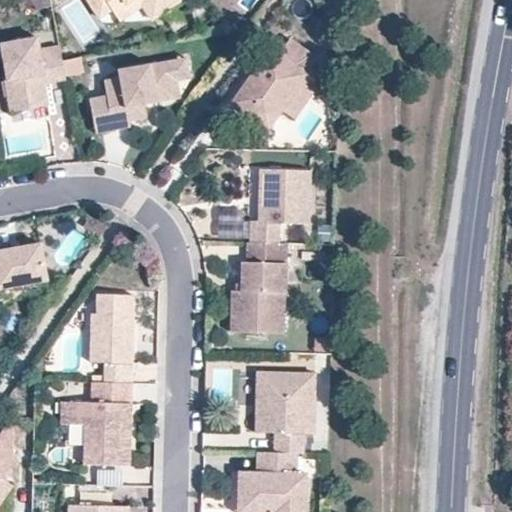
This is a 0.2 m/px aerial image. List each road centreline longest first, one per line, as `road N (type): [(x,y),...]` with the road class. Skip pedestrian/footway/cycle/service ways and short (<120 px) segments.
road 1 (tertiary): [(452,511),(465,310),(511,0)]
road 2 (residential): [(175,511),(177,276),(166,236),(142,207),(110,190),(60,188),(0,200)]
